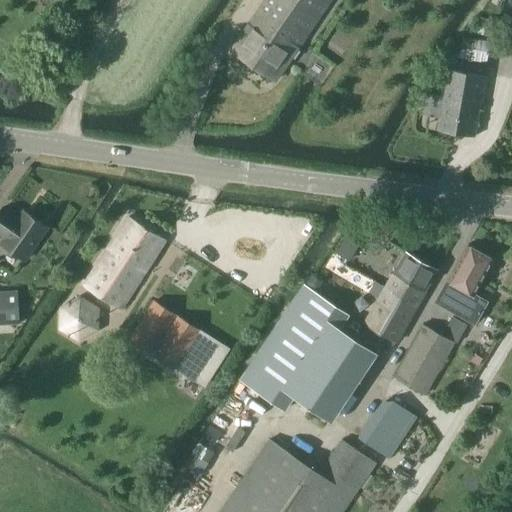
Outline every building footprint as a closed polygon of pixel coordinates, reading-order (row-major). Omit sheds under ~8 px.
[(265,0),(231,49),(275,79),(330,0),(265,0)] [(491,41),(464,37),(460,58),(487,63),(491,41)] [(442,109),(438,128),(475,134),(480,106),(483,106),(488,73),(445,66),(440,92),(437,92),(436,97),(428,96),(426,106),(442,109)] [(0,212),(0,234),(5,238),(2,244),(25,260),(48,227),(25,211),(17,221),(13,218),(15,216),(3,208),(0,212)] [(88,281),(85,279),(82,283),(122,308),(166,240),(130,216),(88,281)] [(497,260),(470,245),(437,303),(478,325),(490,303),(477,295),(497,260)] [(437,270),(406,253),(386,289),(417,306),(437,270)] [(241,379),(286,409),(294,397),(333,422),(379,353),(356,338),(363,327),(348,317),(349,314),(305,284),(241,379)] [(366,325),(397,342),(417,306),(386,289),(366,325)] [(19,290),(0,291),(0,325),(21,324),(19,290)] [(82,295),(60,306),(59,330),(80,343),(100,330),(101,308),(82,295)] [(175,314),(155,301),(131,339),(151,352),(175,314)] [(180,316),(155,354),(201,385),(226,346),(180,316)] [(428,395),(456,342),(458,343),(468,325),(454,317),(444,334),(425,324),(396,377),(428,395)] [(394,400),(384,402),(360,438),(384,454),(412,412),(394,400)] [(270,438),(219,511),(344,511),(378,463),(343,439),(320,472),(270,438)]
